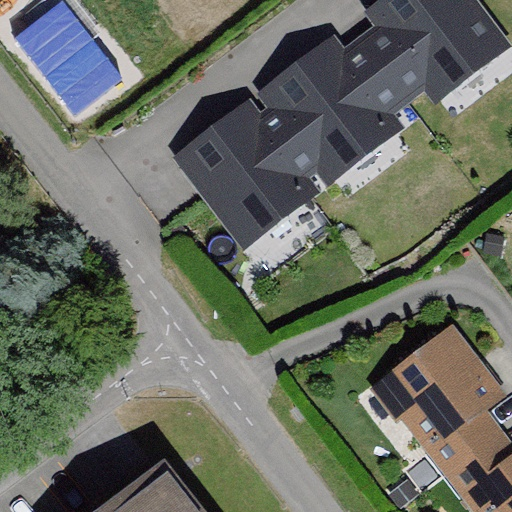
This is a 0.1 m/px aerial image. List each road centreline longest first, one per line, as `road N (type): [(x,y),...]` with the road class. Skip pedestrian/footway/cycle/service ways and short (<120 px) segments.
road 1 (unknown): [(226,398),(416,301),(443,297),(471,308),(511,361)]
road 2 (residential): [(184,344),(0,101)]
road 3 (residential): [(0,482),(184,344)]
road 4 (residential): [(315,511),(184,344)]
